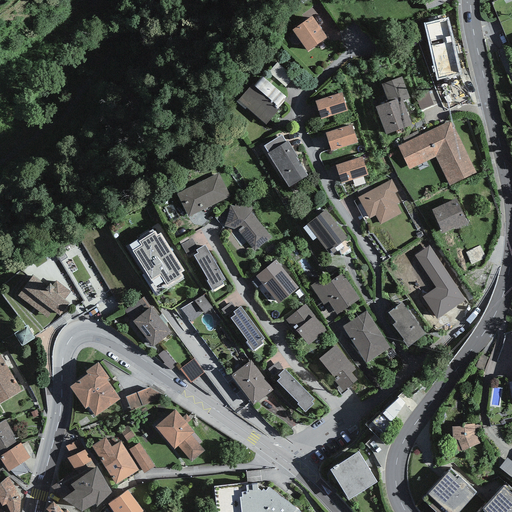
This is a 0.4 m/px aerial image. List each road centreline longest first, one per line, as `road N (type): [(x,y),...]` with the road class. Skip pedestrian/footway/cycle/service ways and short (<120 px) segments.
road 1 (tertiary): [(34,511),(60,402),(62,352),(80,331),(121,344),(277,455)]
road 2 (residential): [(413,369),(380,317),(375,265),(300,124),(303,99),(359,42)]
road 3 (tertiary): [(405,511),(395,480),(402,441),(494,314),(511,256)]
road 4 (tertiary): [(511,200),(470,0)]
road 5 (residential): [(277,455),(413,369)]
road 6 (residential): [(127,481),(277,455)]
